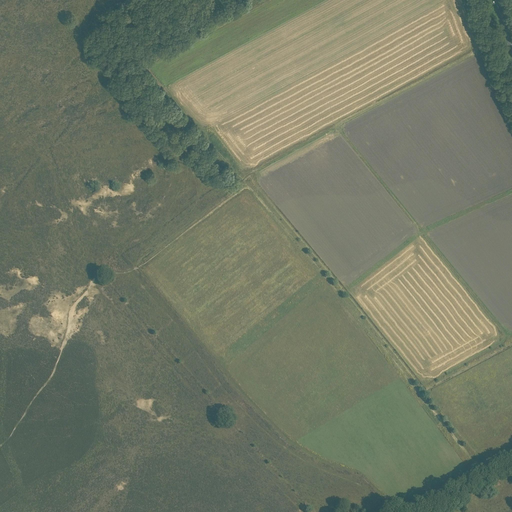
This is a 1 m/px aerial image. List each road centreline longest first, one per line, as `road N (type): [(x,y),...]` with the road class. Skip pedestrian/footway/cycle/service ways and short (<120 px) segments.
road 1 (track): [(415,389),(507,338),(336,125),(244,181)]
road 2 (track): [(247,187),(138,267),(93,278),(71,311),(53,373),(0,445)]
road 3 (track): [(415,389),(247,187)]
road 4 (track): [(336,125),(474,51),(459,0)]
